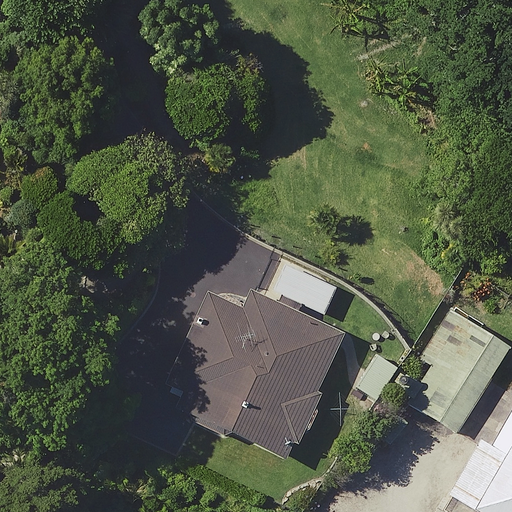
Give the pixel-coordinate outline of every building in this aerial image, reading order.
[(338,291),(289,268),(277,293),(326,317),(338,291)] [(174,387),(184,391),(176,410),(290,459),(298,440),(303,442),(341,351),(348,335),(254,295),(247,311),(212,296),(174,387)] [(511,346),(511,345),(455,311),(428,355),(436,360),(409,404),(459,434),(511,346)] [(399,366),(376,353),(357,388),(380,401),(399,366)] [(511,511),(511,449),(509,454),(486,440),(452,497),(478,511),(511,511)]
